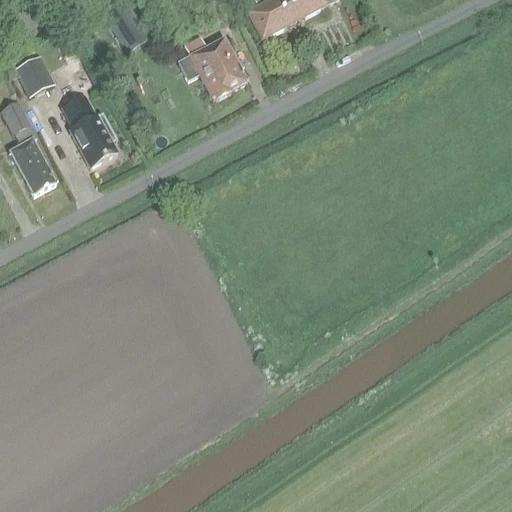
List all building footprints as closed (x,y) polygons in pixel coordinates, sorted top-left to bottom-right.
[(326,12),(325,10),(338,3),(336,0),(260,0),(252,4),(258,15),(247,21),(261,47),(326,12)] [(122,5),(101,19),(126,59),(148,46),(122,5)] [(246,88),(223,44),(206,54),(200,43),(183,52),(189,63),(212,106),(214,105),(214,106),(230,98),(230,97),(246,88)] [(81,71),(75,59),(61,66),(67,78),(81,71)] [(18,75),(31,103),(56,92),(47,71),(38,75),(35,68),(18,75)] [(73,135),(69,137),(89,174),(117,159),(111,148),(116,146),(102,119),(96,122),(84,101),(61,114),(73,135)] [(36,143),(30,132),(17,107),(2,115),(14,140),(20,151),(9,157),(33,201),(55,189),(31,145),(36,143)]
